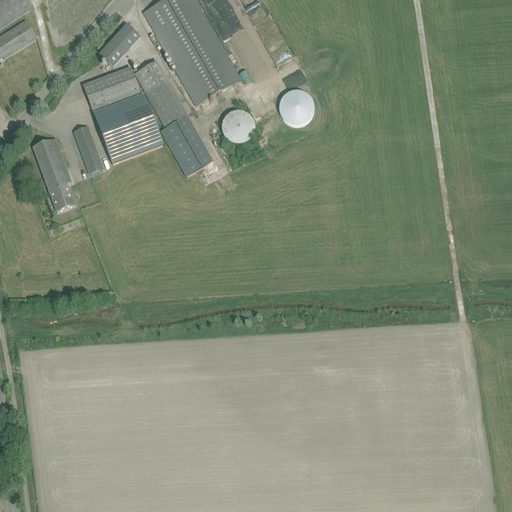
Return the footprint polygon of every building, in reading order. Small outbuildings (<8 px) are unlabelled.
[(0,0),(0,30),(32,9),(26,0),(0,0)] [(168,0),(144,14),(149,23),(197,107),(241,83),(193,0),(168,0)] [(26,22),(17,28),(0,38),(0,62),(37,39),(26,22)] [(100,56),(107,63),(113,69),(141,39),(127,26),(100,56)] [(188,119),(157,63),(135,76),(166,131),(166,132),(188,119)] [(131,70),(84,88),(93,113),(140,95),(131,70)] [(143,97),(94,115),(113,166),(163,147),(143,97)] [(257,123),(271,114),(260,98),(247,107),(257,123)] [(222,129),(222,130),(222,132),(222,133),(222,134),(223,136),(223,137),(224,138),(225,140),(225,141),(226,142),(228,143),(229,144),(230,145),(231,145),(232,146),(234,146),(235,147),(237,147),(238,147),(241,147),(242,146),(244,146),(245,145),(247,145),(248,144),(249,143),(250,142),(251,141),(252,140),(253,139),(253,137),(254,136),(254,135),(255,133),(255,132),(255,130),(255,129),(255,127),(254,126),(254,125),(253,123),(253,122),(252,121),(251,120),(250,118),(249,117),(248,117),(247,116),(245,115),(244,115),(243,114),(241,114),(240,114),(238,113),(237,114),(235,114),(234,114),(233,114),(231,115),(230,116),(229,116),(228,117),(227,118),(226,119),(225,121),(224,122),(223,123),(223,124),(222,126),(222,127),(222,129)] [(213,164),(188,119),(166,132),(166,131),(162,133),(187,178),(213,164)] [(88,128),(74,134),(87,168),(100,163),(88,128)] [(33,149),(49,192),(57,214),(75,207),(67,185),(71,184),(56,141),(33,149)]
